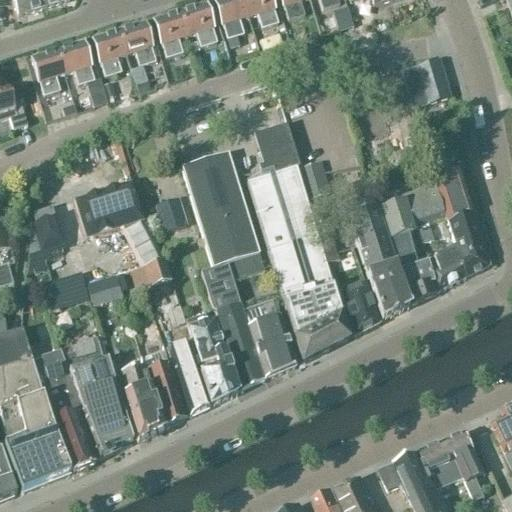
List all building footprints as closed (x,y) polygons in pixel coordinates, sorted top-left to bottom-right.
[(10,0),(17,20),(43,12),(39,0),(10,0)] [(39,0),(43,12),(69,4),(67,0),(39,0)] [(242,39),(238,25),(247,22),(240,0),(232,0),(214,6),(221,30),(222,30),(226,44),(235,41),(242,39)] [(240,0),(247,22),(256,19),(260,33),(277,28),(272,14),(273,14),(268,0),(240,0)] [(303,20),(299,6),(308,3),(307,0),(279,0),(283,11),(287,25),(303,20)] [(307,0),(308,3),(317,1),(321,15),(338,10),(334,0),(307,0)] [(361,0),(368,0),(372,10),(402,1),(401,0),(351,0),(353,3),(361,0)] [(179,17),(186,41),(195,38),(200,52),(216,47),(211,33),(212,33),(204,9),(179,17)] [(181,58),(177,44),(186,41),(179,17),(153,25),(160,49),(161,49),(165,63),(181,58)] [(118,36),(125,60),(134,57),(138,71),(155,66),(150,52),(151,52),(143,28),(118,36)] [(120,77),(116,63),(125,60),(118,36),(92,44),(99,68),(100,68),(104,82),(120,77)] [(235,41),(226,44),(229,53),(238,50),(235,41)] [(57,55),(64,79),(73,76),(77,90),(94,85),(89,71),(90,71),(82,47),(57,55)] [(59,96),(55,82),(64,79),(57,55),(31,63),(38,87),(39,87),(43,101),(59,96)] [(438,65),(400,76),(411,113),(449,102),(438,65)] [(109,87),(100,90),(101,93),(104,102),(113,99),(109,87)] [(11,108),(5,90),(0,91),(0,126),(9,124),(13,136),(27,131),(19,106),(11,108)] [(101,93),(88,97),(92,112),(106,108),(106,107),(104,102),(101,93)] [(227,159),(181,173),(211,272),(226,268),(226,270),(231,286),(263,276),(257,258),(227,159)] [(309,201),(328,196),(319,165),(300,171),(309,201)] [(295,172),(246,187),(301,368),(348,344),(325,268),(320,252),(295,172)] [(457,259),(465,283),(488,271),(459,177),(433,186),(457,259)] [(73,204),(86,243),(115,233),(135,227),(143,224),(130,186),(73,204)] [(410,310),(437,298),(426,267),(416,271),(406,240),(411,239),(414,251),(433,245),(428,227),(443,221),(433,189),(398,199),(401,207),(381,214),(391,244),(390,245),(399,275),(398,275),(400,281),(410,310)] [(178,204),(154,212),(162,238),(187,230),(178,204)] [(348,223),(335,227),(340,244),(353,240),(382,326),(408,312),(373,210),(359,205),(349,210),(348,223)] [(30,260),(63,250),(51,212),(32,218),(35,230),(30,232),(30,260)] [(135,227),(119,232),(141,274),(164,266),(143,224),(135,227)] [(10,255),(1,226),(0,226),(0,267),(1,271),(0,270),(0,292),(13,288),(7,270),(13,268),(9,255),(10,255)] [(317,233),(322,249),(332,246),(327,229),(317,233)] [(331,249),(320,252),(325,268),(336,265),(331,249)] [(437,297),(465,283),(457,259),(456,260),(453,251),(427,265),(437,297)] [(141,274),(129,277),(134,292),(147,287),(149,292),(170,286),(164,266),(141,274)] [(226,270),(199,277),(211,314),(215,316),(241,396),(263,385),(238,309),(239,309),(231,286),(226,270)] [(120,297),(113,277),(96,282),(103,303),(120,297)] [(354,341),(378,328),(364,287),(340,297),(354,341)] [(273,304),(241,314),(264,384),(295,371),(277,314),(273,304)] [(183,326),(178,312),(167,315),(172,331),(184,327),(183,326)] [(210,412),(237,398),(225,359),(213,324),(206,327),(204,320),(185,325),(201,378),(198,379),(210,412)] [(0,341),(0,430),(5,450),(2,451),(20,498),(69,479),(47,427),(29,364),(20,336),(0,341)] [(166,354),(189,422),(210,412),(198,379),(189,346),(166,354)] [(94,469),(93,467),(74,418),(81,415),(67,378),(57,354),(29,364),(47,427),(69,479),(94,469)] [(104,409),(118,455),(133,450),(106,365),(91,370),(100,399),(97,400),(100,410),(104,409)] [(163,434),(185,423),(167,367),(144,375),(163,434)] [(100,399),(91,370),(67,378),(81,415),(82,416),(80,421),(97,465),(118,455),(104,409),(100,410),(97,400),(100,399)] [(142,370),(116,378),(124,400),(149,392),(142,370)] [(124,400),(137,446),(162,434),(149,392),(124,400)] [(505,458),(511,474),(511,413),(502,418),(504,422),(490,429),(503,458),(505,458)] [(475,509),(484,504),(474,482),(472,483),(470,477),(481,472),(466,437),(446,445),(458,472),(463,484),(470,500),(475,509)] [(463,484),(458,472),(446,445),(419,457),(437,496),(459,486),(463,484)] [(0,453),(0,506),(15,501),(0,453)] [(444,511),(437,496),(419,457),(392,468),(392,469),(378,475),(385,492),(400,485),(412,511),(444,511)] [(373,511),(360,483),(334,495),(341,511),(373,511)] [(315,503),(310,505),(313,511),(338,511),(331,496),(329,496),(315,503)] [(511,511),(511,500),(503,505),(506,511),(511,511)]
